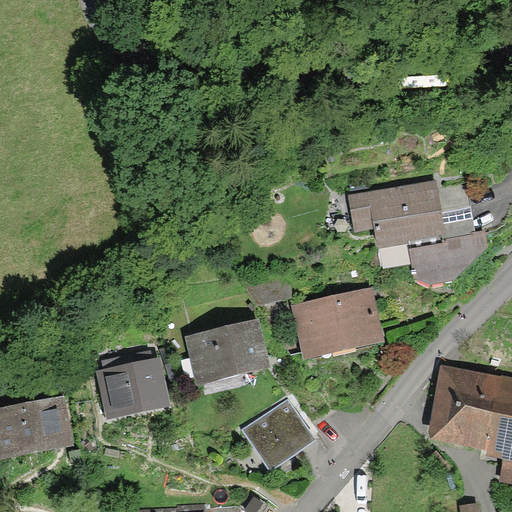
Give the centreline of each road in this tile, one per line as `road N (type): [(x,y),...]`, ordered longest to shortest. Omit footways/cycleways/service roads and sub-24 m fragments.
road 1 (residential): [(97,0),(129,48),(245,68),(409,82),(471,73),(511,53)]
road 2 (residential): [(511,278),(301,511)]
